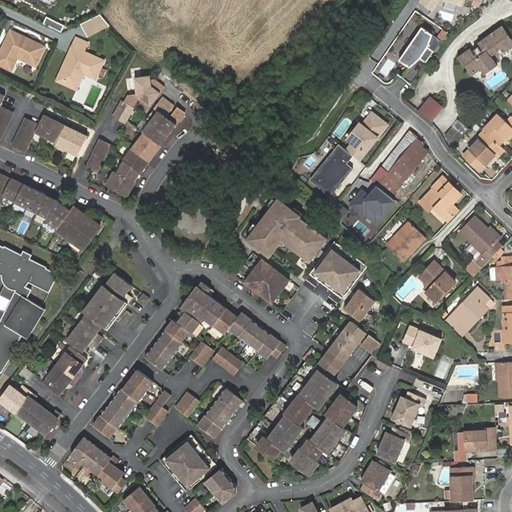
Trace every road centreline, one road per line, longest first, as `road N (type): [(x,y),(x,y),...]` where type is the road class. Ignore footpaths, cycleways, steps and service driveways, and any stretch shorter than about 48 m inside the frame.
road 1 (residential): [(250,492),(225,446),(300,342),(201,271),(168,270)]
road 2 (residential): [(168,270),(173,285),(42,473)]
road 3 (residential): [(250,492),(318,487),(346,470),(391,375)]
road 4 (residential): [(490,197),(375,88)]
road 5 (residential): [(0,151),(130,215)]
